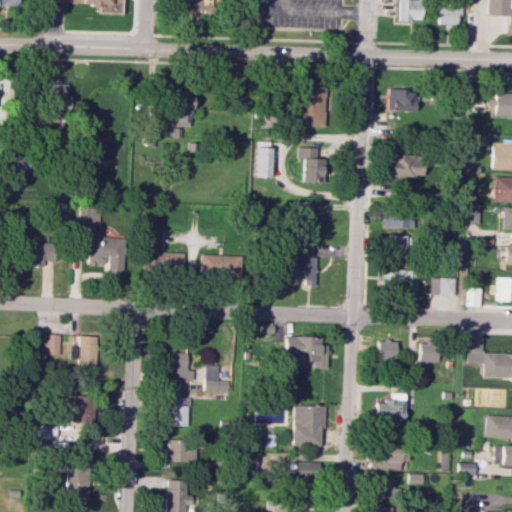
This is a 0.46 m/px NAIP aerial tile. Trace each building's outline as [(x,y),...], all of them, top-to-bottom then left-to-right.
[(48,2),(48,0),(122,0),(122,15),(96,14),(96,6),(88,6),(88,3),(48,2)] [(208,0),(186,0),(187,16),(209,16),(208,0)] [(396,0),(396,20),(419,20),(419,0),(396,0)] [(511,0),(484,0),(484,15),(504,15),(504,31),(511,31),(511,0)] [(437,4),(436,24),(457,25),(458,5),(437,4)] [(0,84),(0,102),(9,102),(8,75),(0,75),(0,84)] [(322,126),(323,82),(293,81),(292,125),(322,126)] [(64,82),(44,84),(46,117),(58,116),(57,110),(66,109),(64,82)] [(385,110),(413,110),(414,89),(385,89),(385,110)] [(188,126),(189,93),(171,92),(169,125),(188,126)] [(511,93),(492,93),(491,115),(511,115),(511,93)] [(489,168),(511,168),(511,141),(489,141),(489,168)] [(269,177),(270,147),(253,147),(252,176),(269,177)] [(300,181),(322,182),(322,158),(314,158),(314,147),(295,147),(294,158),(300,159),(300,181)] [(388,176),(418,177),(419,156),(388,155),(388,176)] [(491,200),(511,200),(511,176),(491,176),(491,200)] [(309,201),(293,201),(293,224),(308,224),(309,201)] [(467,223),(476,223),(477,206),(467,205),(467,223)] [(76,223),(97,223),(97,206),(77,206),(76,223)] [(511,228),(511,206),(500,206),(499,228),(511,228)] [(408,208),(380,209),(381,227),(409,226),(408,208)] [(405,234),(383,235),(383,258),(406,258),(405,234)] [(85,264),(102,265),(102,269),(122,270),(123,237),(86,236),(85,264)] [(41,266),(41,260),(52,260),(53,242),(25,241),(24,265),(41,266)] [(313,242),(294,242),(292,279),(303,279),(302,285),(311,285),(313,242)] [(511,243),(503,244),(502,264),(511,264),(511,243)] [(181,252),(141,251),(141,272),(180,273),(181,252)] [(197,275),(239,276),(239,255),(198,254),(197,275)] [(414,290),(414,270),(379,269),(378,289),(414,290)] [(452,296),(452,278),(429,277),(428,295),(452,296)] [(511,277),(493,277),(492,300),(511,300),(511,277)] [(511,353),(480,352),(480,332),(463,332),(462,362),(480,362),(480,376),(511,377),(511,353)] [(41,353),(57,354),(58,334),(42,333),(41,353)] [(66,357),(75,358),(75,368),(93,369),(94,336),(76,335),(75,346),(67,345),(66,357)] [(319,336),(282,335),(282,365),(310,366),(310,367),(324,368),(324,344),(318,344),(319,336)] [(374,359),(394,359),(395,340),(375,340),(374,359)] [(417,361),(435,361),(435,342),(417,342),(417,361)] [(185,352),(168,352),(168,382),(190,383),(191,370),(184,369),(185,352)] [(202,391),(226,391),(226,376),(218,376),(219,365),(202,365),(202,391)] [(388,401),(373,400),(372,419),(403,419),(404,393),(388,392),(388,401)] [(70,421),(57,421),(57,434),(73,434),(73,421),(90,422),(91,395),(70,395),(70,421)] [(166,425),(185,426),(186,397),(167,397),(166,425)] [(289,445),(317,445),(317,428),(321,428),(322,405),(290,404),(289,445)] [(511,415),(483,415),(482,437),(511,437),(511,415)] [(193,460),(192,439),(165,439),(165,461),(193,460)] [(404,469),(405,442),(372,441),(371,469),(404,469)] [(511,464),(511,445),(491,445),(491,464),(511,464)] [(456,474),(472,473),(471,462),(455,463),(456,474)] [(64,467),(63,499),(85,500),(87,468),(64,467)] [(391,478),(372,479),(372,498),(397,498),(397,488),(391,488),(391,478)] [(163,511),(181,511),(182,504),(185,504),(186,480),(164,479),(163,511)] [(267,511),(284,511),(283,499),(267,501),(267,511)]
